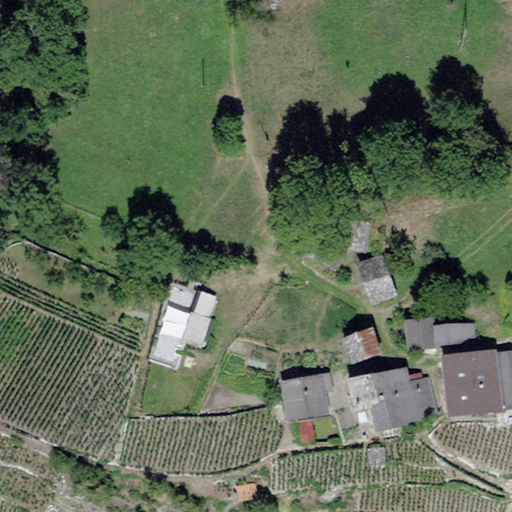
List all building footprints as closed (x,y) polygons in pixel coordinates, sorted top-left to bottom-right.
[(368,224),(339,223),(337,249),(367,251),(368,224)] [(380,257),(356,266),(372,307),(395,298),(380,257)] [(511,291),(503,292),(508,325),(511,323),(511,291)] [(180,293),(165,336),(199,348),(217,300),(198,293),(196,299),(180,293)] [(425,322),(404,322),(404,349),(425,348),(425,322)] [(474,328),(429,328),(429,345),(474,345),(474,328)] [(368,332),(337,340),(343,364),(374,356),(368,332)] [(511,354),(497,354),(497,405),(511,404),(511,354)] [(492,356),(437,357),(438,412),(493,411),(492,356)] [(399,364),(335,377),(341,410),(359,406),(364,428),(432,414),(425,381),(403,385),(399,364)] [(313,375),(272,380),(276,415),(317,411),(313,375)]
